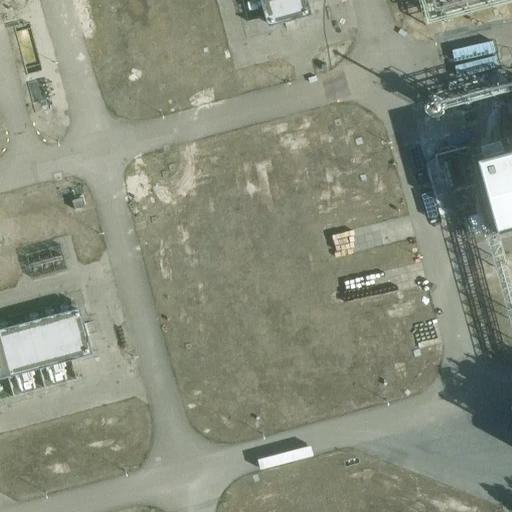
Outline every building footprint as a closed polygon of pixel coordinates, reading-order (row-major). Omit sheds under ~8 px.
[(310,15),(306,0),(259,0),(266,26),(310,15)] [(58,72),(44,73),(46,94),(60,92),(58,72)] [(301,114),(304,139),(290,141),(293,163),(334,157),(328,110),(301,114)] [(500,231),(511,228),(511,148),(476,158),(496,233),(500,231)] [(0,377),(92,354),(80,306),(0,326),(0,377)] [(261,405),(247,408),(247,407),(236,409),(241,433),(265,428),(261,405)] [(298,477),(256,479),(257,504),(238,505),(238,511),(282,511),(282,498),(295,497),(294,487),(299,487),(298,477)]
